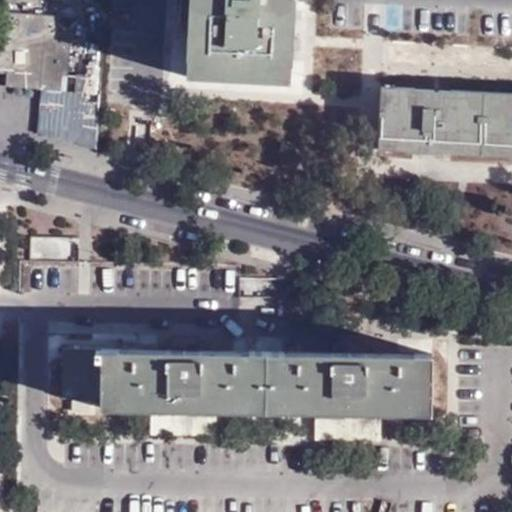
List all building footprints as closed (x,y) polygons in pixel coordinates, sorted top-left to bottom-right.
[(190,0),(187,77),(289,82),(293,0),(190,0)] [(48,89),(47,99),(73,101),(73,86),(78,86),(80,38),(66,38),(66,22),(13,19),(11,55),(5,55),(4,80),(18,81),(18,87),(48,89)] [(16,98),(47,99),(48,89),(18,87),(16,98)] [(488,96),(382,90),(379,149),(438,153),(485,155),(488,96)] [(511,97),(488,96),(485,155),(511,156),(511,97)] [(37,255),(80,255),(79,236),(37,237),(37,255)] [(68,347),(67,407),(277,411),(278,348),(193,348),(68,347)] [(363,351),(278,348),(277,411),(441,415),(443,352),(363,351)]
